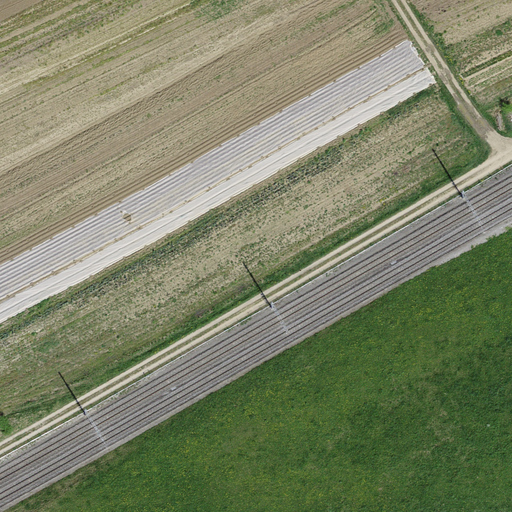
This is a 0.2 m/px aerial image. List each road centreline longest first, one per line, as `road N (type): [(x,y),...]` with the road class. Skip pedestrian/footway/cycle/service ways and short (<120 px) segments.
road 1 (track): [(511,142),(0,434)]
road 2 (track): [(500,149),(403,0)]
